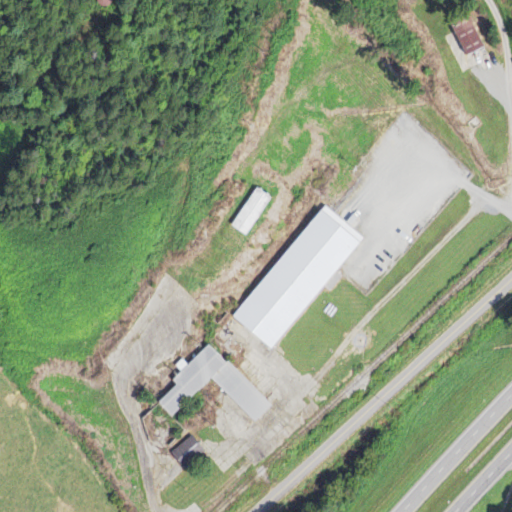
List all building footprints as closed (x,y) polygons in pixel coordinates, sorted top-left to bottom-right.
[(464,58),(483,50),(471,18),(452,25),(464,58)] [(228,227),(244,238),(270,200),(254,189),(228,227)] [(359,237),(319,206),(231,321),(271,352),(359,237)] [(268,408),(208,345),(168,382),(172,387),(154,404),(168,419),(209,380),(251,424),(268,408)] [(169,454),(182,471),(204,454),(191,437),(169,454)]
